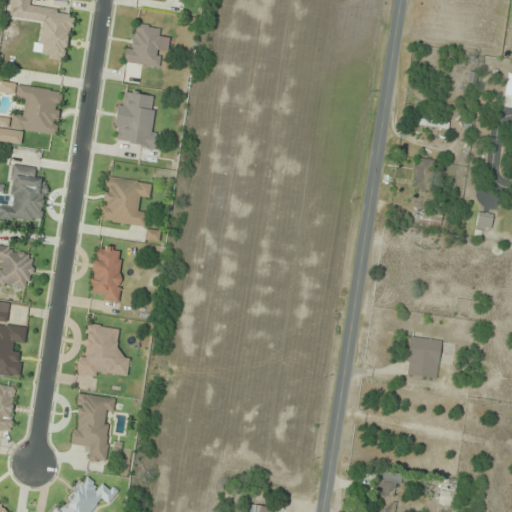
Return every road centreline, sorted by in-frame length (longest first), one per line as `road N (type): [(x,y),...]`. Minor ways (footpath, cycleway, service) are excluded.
road 1 (tertiary): [(315,511),(398,0)]
road 2 (residential): [(102,0),(30,460)]
